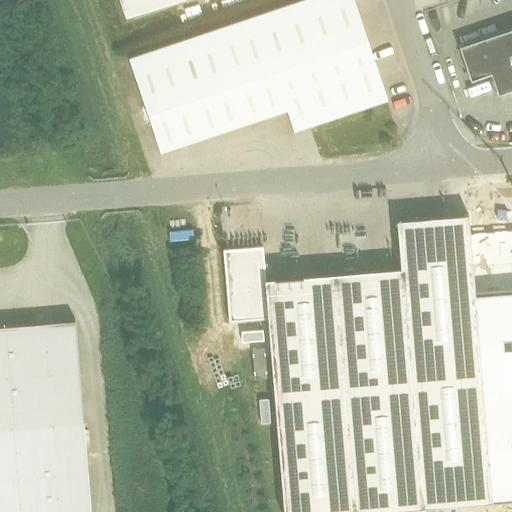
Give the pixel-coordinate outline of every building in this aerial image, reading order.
[(119,0),(125,15),(169,0),(119,0)] [(353,0),(294,0),(126,57),(159,154),(286,111),(293,132),(388,99),(353,0)] [(511,29),(458,47),(469,80),(490,73),(497,95),(511,89),(511,29)] [(402,272),(268,283),(271,321),(287,511),(393,511),(497,503),(474,237),(473,218),(398,224),(402,272)] [(511,233),(474,237),(497,503),(511,501),(511,233)] [(233,324),(271,321),(268,283),(265,250),(227,253),(233,324)] [(94,511),(80,324),(0,329),(0,511),(94,511)]
